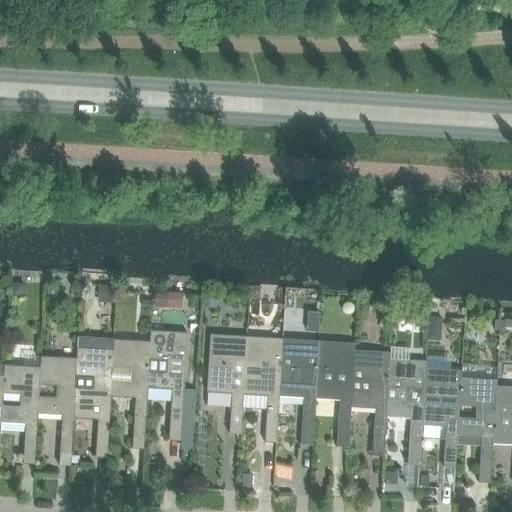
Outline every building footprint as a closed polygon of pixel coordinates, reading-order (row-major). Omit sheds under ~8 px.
[(13,282),(13,283),(12,294),(24,295),(25,284),(25,283),(13,282)] [(98,302),(116,304),(117,286),(99,284),(98,302)] [(58,296),(58,288),(48,287),(47,294),(58,296)] [(168,294),(155,293),(154,308),(167,309),(168,294)] [(206,294),(206,295),(205,306),(216,307),(216,296),(217,294),(206,294)] [(150,300),(141,299),(140,308),(150,308),(150,300)] [(256,315),(257,300),(249,300),(248,314),(256,315)] [(352,305),(351,304),(350,303),(346,303),(345,303),(343,304),(341,307),(341,310),(342,313),(345,315),(349,315),(352,313),(354,310),(354,307),(352,305)] [(391,314),(391,306),(389,306),(383,306),(383,313),(391,314)] [(414,314),(414,328),(428,328),(428,317),(429,314),(414,314)] [(428,328),(427,340),(441,341),(442,317),(428,317),(428,328)] [(150,330),(149,341),(150,341),(148,388),(172,389),(169,440),(181,440),(187,333),(150,330)] [(243,434),(245,394),(248,336),(211,334),(207,391),(233,393),(230,433),(243,434)] [(278,442),(280,395),(284,338),(248,336),(245,394),(268,395),(265,441),(278,442)] [(77,358),(74,418),(92,419),(92,417),(98,417),(96,457),(108,457),(111,396),(114,339),(77,337),(77,347),(76,358),(77,358)] [(314,444),(316,397),(320,340),(284,338),(280,395),(304,396),(301,443),(314,444)] [(149,341),(114,339),(111,396),(135,397),(132,448),(144,449),(148,388),(150,341),(149,341)] [(350,446),(352,405),(355,349),(355,342),(320,340),(316,397),(339,398),(337,445),(350,446)] [(388,414),(391,358),(391,351),(355,349),(352,405),(376,406),(373,454),(386,455),(388,414)] [(39,397),(38,413),(62,415),(59,454),(59,465),(71,466),(71,462),(71,455),(74,418),(77,358),(76,358),(40,356),(39,367),(40,367),(39,386),(56,387),(56,398),(39,397)] [(420,463),(423,423),(426,367),(426,360),(391,358),(388,414),(411,415),(408,462),(420,463)] [(2,405),(1,422),(24,423),(22,463),(35,464),(38,413),(39,397),(39,386),(40,367),(39,367),(4,364),(4,375),(3,394),(19,395),(19,406),(2,405)] [(455,465),(457,433),(458,418),(459,406),(461,376),(461,369),(426,367),(423,423),(446,424),(443,464),(455,465)] [(458,418),(457,433),(481,434),(478,480),(491,481),(494,443),(498,385),(498,378),(461,376),(459,406),(476,407),(475,419),(458,418)] [(511,385),(498,385),(494,443),(511,443),(511,385)] [(396,485),(396,472),(384,471),(383,484),(396,485)] [(147,473),(146,483),(157,483),(158,473),(147,473)] [(251,487),(252,475),(241,475),(240,486),(251,487)] [(427,486),(428,476),(420,475),(419,486),(427,486)]
